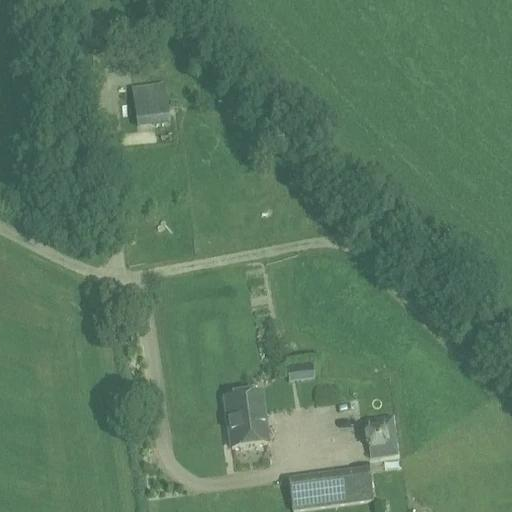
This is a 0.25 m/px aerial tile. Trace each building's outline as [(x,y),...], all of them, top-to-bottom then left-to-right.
[(130,90),(135,129),(169,125),(165,86),(130,90)] [(225,401),(231,451),(267,446),(260,396),(225,401)] [(370,461),(397,458),(392,418),(365,421),(370,461)] [(273,440),(285,438),(283,424),(271,426),(273,440)] [(289,487),(291,511),(311,511),(372,504),(368,476),(289,487)]
